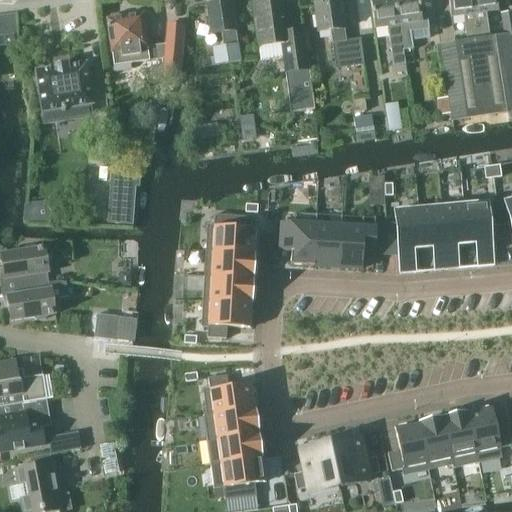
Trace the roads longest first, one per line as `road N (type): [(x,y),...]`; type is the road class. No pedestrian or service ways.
road 1 (residential): [(511,280),(406,292),(273,286),(270,355),(281,427),(511,383)]
road 2 (residential): [(0,337),(76,349),(92,442)]
